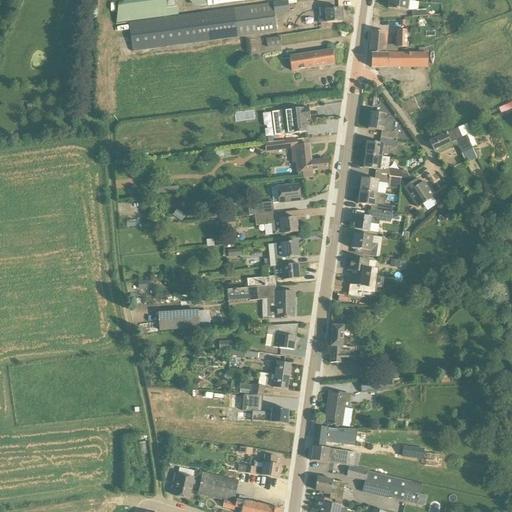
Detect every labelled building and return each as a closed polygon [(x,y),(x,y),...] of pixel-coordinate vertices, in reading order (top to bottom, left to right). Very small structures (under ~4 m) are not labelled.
[(116,24),(138,21),(135,0),(118,3),(116,24)] [(407,12),(409,1),(400,0),(388,0),(388,9),(407,12)] [(288,2),(129,23),(133,52),(276,32),(274,16),(282,15),(282,14),(289,13),(288,2)] [(320,9),(320,23),(326,23),(342,23),(342,21),(343,21),(343,15),(341,16),(341,9),(334,10),(334,8),(320,9)] [(411,11),(411,18),(427,16),(426,10),(411,11)] [(369,54),(371,54),(398,54),(398,53),(397,53),(397,48),(406,48),(406,31),(397,31),(396,45),(386,45),(387,33),(371,32),(369,54)] [(281,46),(280,42),(280,38),(279,37),(266,39),(267,48),(281,46)] [(398,54),(371,54),(371,68),(427,68),(427,66),(427,48),(418,48),(418,53),(398,53),(398,54)] [(332,51),(289,57),(291,71),(334,65),(332,51)] [(511,109),(511,103),(499,109),(502,114),(511,109)] [(275,112),(278,136),(307,132),(306,121),(310,120),(308,108),(275,112)] [(263,111),(264,127),(273,126),(272,111),(263,111)] [(394,119),(392,118),(386,118),(386,115),(370,113),(370,114),(371,114),(368,129),(381,132),(380,139),(397,142),(397,134),(392,133),(394,119)] [(434,151),(456,142),(462,153),(472,149),(469,142),(467,136),(462,138),(458,129),(429,142),(434,151)] [(365,156),(383,158),(384,148),(396,149),(397,142),(380,139),(379,144),(366,142),(366,143),(365,156)] [(265,144),(266,152),(284,150),(283,141),(274,142),(265,144)] [(298,146),(300,163),(297,163),(298,173),(303,172),(304,178),(312,177),(312,171),(327,170),(326,160),(311,162),(309,145),(298,146)] [(376,175),(402,179),(402,182),(409,177),(406,172),(388,169),(389,159),(383,158),(365,156),(363,168),(362,168),(376,170),(376,175)] [(402,182),(402,179),(376,175),(375,180),(361,178),(361,179),(360,191),(378,194),(379,184),(388,185),(387,188),(401,190),(402,182)] [(417,180),(404,188),(418,208),(434,197),(423,182),(420,184),(417,180)] [(300,201),(299,185),(277,187),(278,204),(300,201)] [(387,214),(392,215),(393,207),(384,206),(385,195),(378,194),(360,191),(358,204),(357,204),(371,206),(371,212),(384,214),(387,214)] [(249,217),(254,216),(274,214),(272,202),(247,205),(249,217)] [(182,212),(177,219),(182,222),(187,216),(182,212)] [(370,232),(371,224),(379,225),(379,221),(390,223),(392,215),(387,214),(384,214),(371,212),(368,212),(367,217),(356,216),(354,230),(370,232)] [(280,213),(274,214),(254,216),(256,227),(271,225),(272,235),(281,234),(281,235),(298,233),(296,219),(281,221),(280,213)] [(220,220),(220,221),(221,229),(235,228),(234,218),(220,220)] [(353,234),(352,240),(351,249),(363,251),(362,256),(376,258),(378,245),(371,244),(372,237),(353,234)] [(275,268),(279,267),(298,265),(297,258),(298,258),(297,243),(273,244),(275,268)] [(228,258),(241,256),(240,249),(227,251),(228,258)] [(348,271),(361,273),(361,278),(370,279),(374,278),(375,270),(367,269),(369,261),(350,259),(348,271)] [(279,267),(275,268),(273,268),(274,277),(256,279),(257,285),(264,284),(264,286),(266,286),(266,288),(275,287),(275,280),(283,280),(283,281),(299,279),(298,265),(279,267)] [(263,318),(269,318),(283,318),(283,319),(287,319),(287,318),(295,318),(295,293),(276,293),(275,287),(266,288),(266,286),(264,286),(264,284),(257,285),(256,279),(247,280),(248,287),(227,290),(229,303),(249,301),(249,302),(262,301),(263,318)] [(151,289),(150,281),(138,282),(139,290),(151,289)] [(176,317),(160,316),(159,326),(185,328),(186,315),(176,314),(176,317)] [(268,327),(267,332),(267,335),(274,336),(273,348),(293,351),(295,338),(296,338),(298,325),(268,327)] [(343,339),(344,327),(332,327),(330,364),(355,365),(356,353),(346,352),(347,340),(343,339)] [(224,342),(224,350),(236,350),(236,341),(224,342)] [(229,355),(257,359),(258,354),(236,350),(230,350),(229,355)] [(270,375),(275,376),(289,378),(291,365),(272,362),(270,375)] [(489,377),(505,375),(504,369),(488,370),(489,377)] [(275,376),(270,375),(267,374),(265,387),(273,388),(273,389),(287,391),(289,378),(275,376)] [(450,382),(449,375),(441,376),(442,383),(450,382)] [(380,380),(360,382),(361,393),(383,391),(382,380),(380,380)] [(263,397),(264,386),(252,385),(252,386),(240,384),(239,390),(251,391),(250,396),(263,397)] [(325,424),(343,427),(345,410),(348,410),(351,396),(329,393),(325,424)] [(231,408),(238,409),(240,400),(232,399),(231,408)] [(288,411),(272,410),(271,415),(237,413),(237,420),(246,421),(287,425),(288,411)] [(256,425),(253,449),(283,453),(285,439),(278,438),(280,425),(266,424),(266,427),(256,425)] [(316,427),(313,448),(324,449),(326,436),(332,437),(332,438),(340,439),(342,430),(333,429),(316,427)] [(373,455),(391,456),(391,447),(373,446),(373,455)] [(253,449),(240,447),(239,454),(252,456),(253,449)] [(324,449),(313,448),(311,461),(336,465),(336,464),(346,466),(347,452),(324,449)] [(265,456),(264,463),(256,462),(254,463),(253,468),(238,465),(237,472),(279,479),(280,473),(281,472),(281,469),(280,468),(281,466),(276,465),(277,458),(265,456)] [(346,476),(365,481),(366,481),(368,471),(348,467),(346,476)] [(193,478),(176,474),(173,484),(176,485),(174,496),(188,500),(193,478)] [(281,511),(282,510),(236,500),(236,504),(233,503),(238,482),(202,474),(198,495),(224,501),(222,508),(234,511),(235,508),(241,509),(240,511),(281,511)] [(315,491),(324,492),(324,493),(339,496),(341,482),(317,478),(315,491)] [(366,481),(365,481),(362,493),(388,499),(389,495),(403,499),(405,490),(366,481)] [(317,499),(315,510),(314,510),(321,511),(346,511),(347,509),(340,508),(340,507),(329,505),(330,502),(317,499)]
